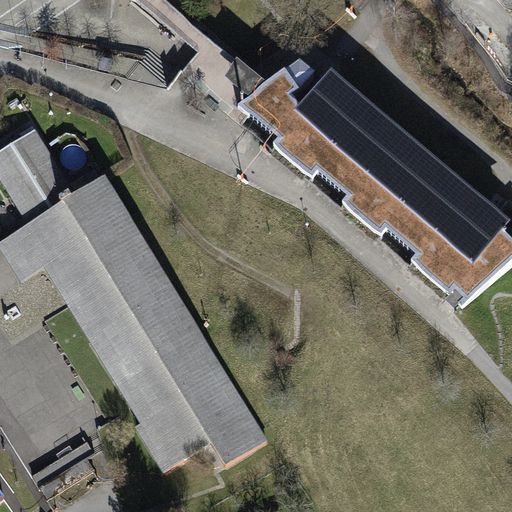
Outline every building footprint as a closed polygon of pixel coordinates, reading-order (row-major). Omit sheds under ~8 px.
[(158,0),(133,0),(132,1),(198,55),(181,75),(240,126),(247,117),(238,110),(253,99),(244,92),(254,80),(158,0)] [(511,68),(511,58),(465,7),(457,14),(509,70),(511,68)] [(504,233),(328,85),(301,117),(291,103),(298,98),(314,79),(300,66),(266,90),(254,80),(244,92),(253,99),(238,110),(247,117),(248,118),(249,117),(279,143),(274,149),(313,181),(318,175),(348,201),(343,207),(381,239),(386,233),(416,258),(412,264),(450,297),(455,291),(465,300),(458,305),(462,309),(511,267),(511,249),(500,237),(504,233)] [(0,174),(32,226),(0,246),(0,249),(1,250),(52,218),(70,247),(44,263),(48,270),(71,307),(77,303),(99,339),(93,342),(144,424),(139,427),(167,472),(200,452),(197,447),(208,440),(226,469),(264,445),(193,332),(192,332),(100,184),(72,201),(31,135),(0,154),(0,174)] [(52,218),(1,250),(22,286),(48,270),(44,263),(70,247),(52,218)] [(94,457),(86,444),(32,478),(47,503),(94,473),(87,461),(94,457)]
